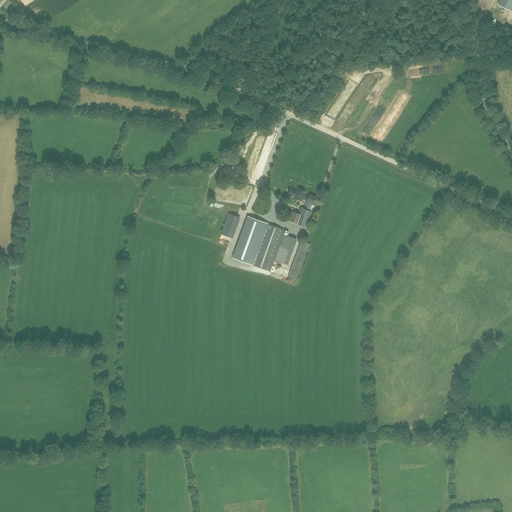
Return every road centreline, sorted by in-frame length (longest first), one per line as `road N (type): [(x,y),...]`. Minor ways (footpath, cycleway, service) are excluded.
road 1 (unclassified): [(511,216),(216,80),(0,20)]
road 2 (track): [(323,78),(477,54)]
